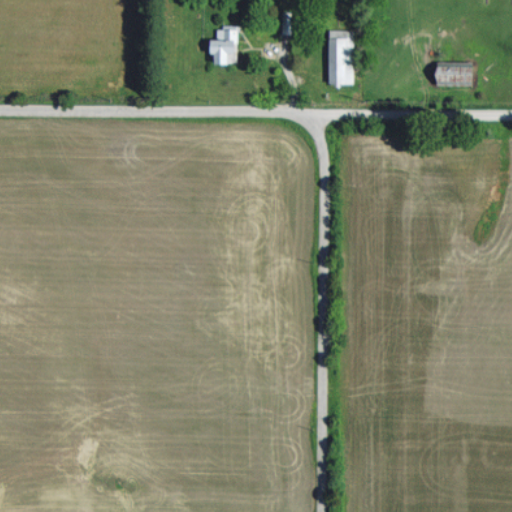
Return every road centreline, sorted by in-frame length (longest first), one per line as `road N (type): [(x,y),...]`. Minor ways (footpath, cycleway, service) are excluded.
road 1 (residential): [(511,115),(0,103)]
road 2 (residential): [(321,511),(326,160),(310,110)]
